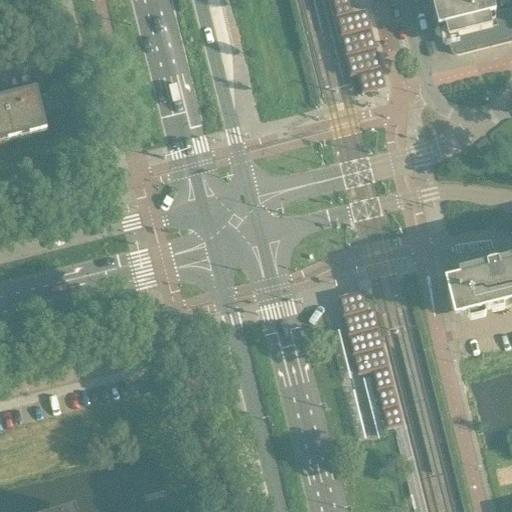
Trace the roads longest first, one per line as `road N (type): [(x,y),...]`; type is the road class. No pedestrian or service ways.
road 1 (secondary): [(328,511),(257,236)]
road 2 (secondary): [(211,248),(279,511)]
road 3 (residential): [(257,236),(428,194),(511,202)]
road 4 (unclassified): [(485,120),(419,157),(247,194)]
road 5 (tertiary): [(0,300),(211,248)]
road 6 (secondary): [(151,0),(201,204)]
road 7 (tertiary): [(201,204),(0,254)]
road 8 (secondary): [(247,194),(199,0)]
road 9 (residential): [(0,389),(151,353)]
